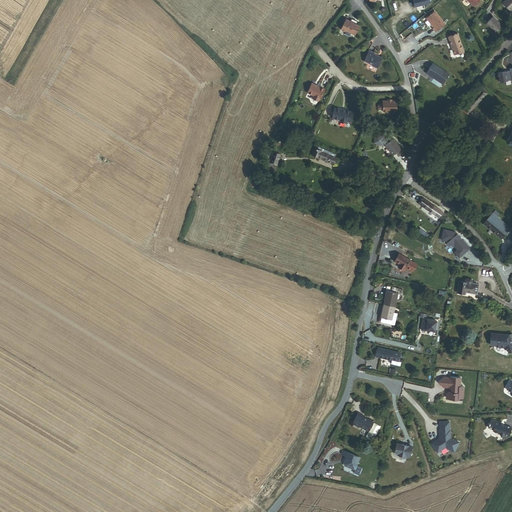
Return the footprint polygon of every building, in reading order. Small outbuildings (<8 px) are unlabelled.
[(401,11),(431,3),(429,0),(407,0),(400,2),(400,3),(396,4),(398,11),(401,10),(401,11)] [(510,11),(511,8),(511,0),(505,0),(502,3),(510,11)] [(445,24),(434,12),(426,19),(434,28),(432,29),(435,32),(445,24)] [(496,32),(502,26),(493,17),(487,23),(496,32)] [(345,32),(346,31),(355,35),(359,26),(354,23),(354,24),(350,22),(351,22),(346,19),(341,30),(345,32)] [(464,51),(458,33),(449,37),(450,41),(451,41),(451,42),(451,43),(455,54),(464,51)] [(368,50),(363,61),(371,65),(371,66),(376,69),(381,58),(372,54),(373,53),(368,50)] [(426,73),(432,77),(433,76),(435,77),(434,78),(442,84),(449,74),(433,63),(426,73)] [(511,75),(500,79),(502,88),(511,84),(511,73),(510,74),(511,75)] [(311,83),(307,92),(313,95),(318,98),(319,98),(323,89),(311,83)] [(468,104),(473,109),(487,94),(482,89),(476,94),(468,104)] [(467,103),(468,104),(476,94),(476,93),(467,103)] [(382,112),(397,111),(396,101),(391,101),(387,101),(382,101),(382,103),(379,103),(377,105),(377,108),(379,110),(382,110),(382,112)] [(460,109),(467,115),(473,109),(468,104),(467,103),(466,103),(460,109)] [(341,110),(334,108),(332,119),(340,120),(347,122),(347,121),(351,122),(353,111),(345,110),(345,111),(341,110)] [(392,138),(384,144),(392,155),(400,148),(392,138)] [(334,157),(335,154),(318,147),(317,149),(314,148),(311,155),(318,158),(318,157),(332,164),(335,158),(334,157)] [(270,163),(276,165),(280,154),(274,152),(270,163)] [(267,169),(274,171),(276,165),(270,163),(267,169)] [(432,210),(435,206),(423,198),(419,204),(430,211),(431,209),(432,210)] [(501,240),(509,229),(496,219),(491,215),(482,226),(501,240)] [(455,234),(443,231),(440,241),(448,243),(451,246),(453,246),(456,251),(461,256),(468,249),(460,240),(459,241),(458,239),(459,238),(455,234)] [(412,272),(417,264),(398,254),(394,261),(399,264),(398,266),(405,269),(406,268),(412,272)] [(465,292),(476,294),(478,285),(459,282),(457,293),(464,294),(465,292)] [(384,304),(394,307),(397,293),(387,291),(384,304)] [(391,320),(392,313),(394,307),(384,304),(380,318),(391,320)] [(379,323),(394,326),(397,314),(392,313),(391,320),(380,318),(379,323)] [(435,331),(437,321),(427,320),(427,321),(422,321),(421,331),(426,331),(426,330),(435,331)] [(491,334),(490,346),(495,346),(496,347),(506,348),(506,350),(508,350),(509,353),(511,351),(511,347),(510,341),(510,340),(511,339),(511,334),(509,336),(491,334)] [(378,348),(375,359),(380,360),(380,362),(390,364),(390,363),(397,365),(400,354),(378,348)] [(443,377),(439,383),(442,387),(444,386),(446,389),(449,389),(449,390),(451,390),(451,393),(449,393),(447,393),(446,398),(451,399),(452,400),(458,400),(458,398),(463,398),(464,387),(460,386),(461,378),(450,377),(450,378),(443,377)] [(380,425),(363,418),(363,417),(357,414),(352,425),(358,428),(359,427),(369,431),(367,436),(367,437),(368,439),(372,440),(373,440),(374,439),(380,425)] [(501,433),(502,436),(505,435),(509,436),(511,428),(506,426),(505,427),(501,425),(502,423),(492,419),(491,423),(490,425),(489,428),(494,430),(494,431),(501,433)] [(440,440),(439,440),(431,444),(437,453),(446,448),(454,453),(459,443),(451,438),(450,430),(449,422),(440,422),(440,431),(440,437),(441,438),(440,440)] [(406,459),(407,456),(410,457),(412,446),(397,442),(395,450),(397,454),(402,455),(401,458),(406,459)] [(343,464),(344,466),(354,470),(356,465),(359,458),(342,451),(341,455),(346,457),(347,458),(345,460),(344,460),(343,464)]
